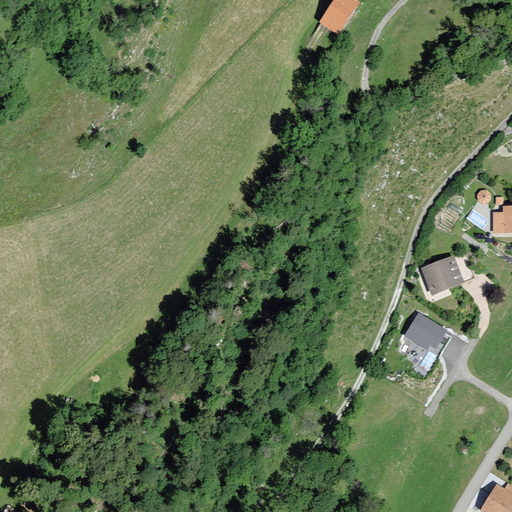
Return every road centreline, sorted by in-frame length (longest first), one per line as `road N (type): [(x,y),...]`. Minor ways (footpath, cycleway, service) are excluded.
road 1 (track): [(268,511),(380,337),(420,215),(511,114)]
road 2 (track): [(511,57),(371,99),(359,88),(371,33),(404,0)]
